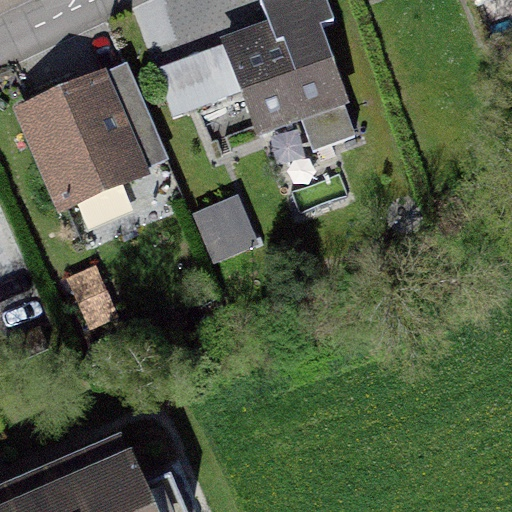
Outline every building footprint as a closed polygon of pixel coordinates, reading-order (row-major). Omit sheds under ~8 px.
[(511,0),(466,0),(484,46),(511,35),(511,0)] [(338,103),(312,32),(273,45),(269,33),(224,48),(255,132),(338,103)] [(154,141),(128,81),(98,94),(94,85),(21,116),(60,208),(133,177),(124,154),(154,141)] [(9,367),(44,352),(35,331),(1,346),(9,367)] [(125,469),(117,450),(0,500),(0,511),(179,511),(166,481),(139,493),(128,467),(125,469)]
